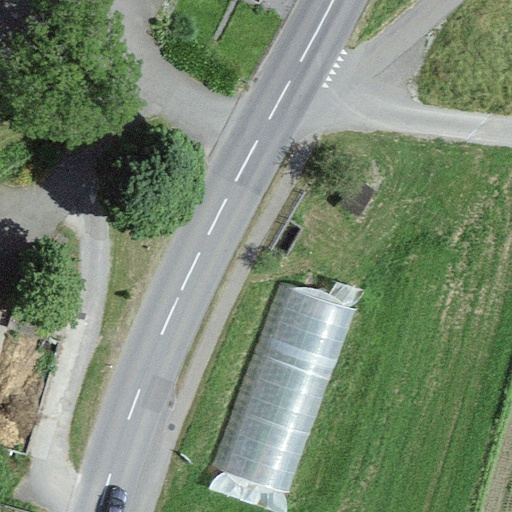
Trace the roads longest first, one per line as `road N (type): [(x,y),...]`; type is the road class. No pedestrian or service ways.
road 1 (secondary): [(292,78),(166,324),(100,511)]
road 2 (track): [(292,78),(357,106),(511,131)]
road 3 (unclassified): [(292,78),(334,74),(376,55),(443,0)]
